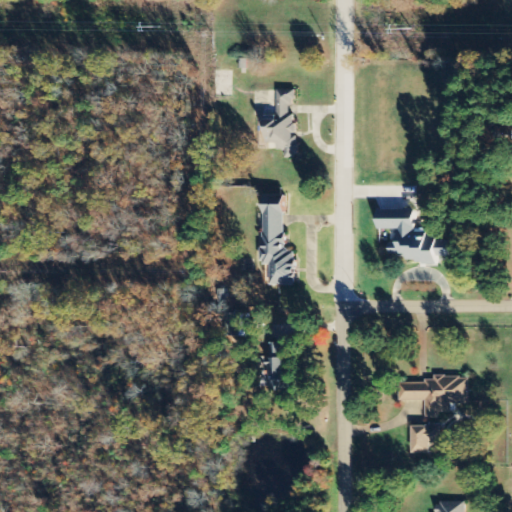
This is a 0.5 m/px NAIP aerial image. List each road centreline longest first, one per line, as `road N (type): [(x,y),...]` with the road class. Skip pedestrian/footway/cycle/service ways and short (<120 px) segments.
road 1 (residential): [(345,0),(345,511)]
road 2 (residential): [(345,308),(511,307)]
